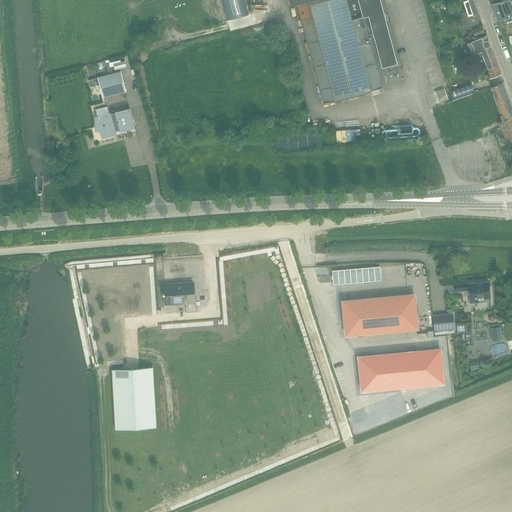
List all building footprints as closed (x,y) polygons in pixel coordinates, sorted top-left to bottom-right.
[(244,0),(221,0),(227,20),(248,14),(244,0)] [(289,0),(290,4),(297,2),(323,103),(382,88),(370,39),(375,38),(382,67),(397,63),(380,0),(289,0)] [(476,14),(478,14),(473,0),(462,0),(466,11),(459,13),(463,27),(478,22),(476,14)] [(504,0),(493,4),(498,20),(511,15),(511,10),(508,0),(504,0)] [(482,27),(472,31),(474,38),(485,34),(482,27)] [(490,78),(501,74),(487,37),(468,44),(468,46),(471,54),(480,51),(490,78)] [(125,61),(113,64),(114,70),(126,67),(125,61)] [(108,75),(97,77),(102,98),(126,92),(121,71),(113,74),(108,75)] [(502,121),(499,122),(506,139),(511,136),(511,109),(502,82),(489,87),(502,121)] [(448,99),(445,89),(435,92),(438,102),(448,99)] [(130,108),(97,116),(102,138),(117,134),(115,129),(119,129),(120,131),(135,128),(130,108)] [(502,138),(496,140),(500,149),(506,147),(502,138)] [(380,267),(332,271),(333,285),(381,280),(380,267)] [(453,285),(454,292),(469,290),(470,303),(480,302),(479,300),(490,299),(489,281),(453,285)] [(165,304),(194,302),(193,283),(163,285),(165,304)] [(346,334),(417,328),(414,295),(343,302),(346,334)] [(453,313),(432,315),(434,331),(455,329),(453,313)] [(501,327),(491,328),(492,337),(502,336),(501,327)] [(439,350),(359,358),(362,390),(442,382),(439,350)] [(477,361),(469,364),(471,370),(479,368),(477,361)] [(116,431),(156,428),(153,367),(112,370),(116,431)]
